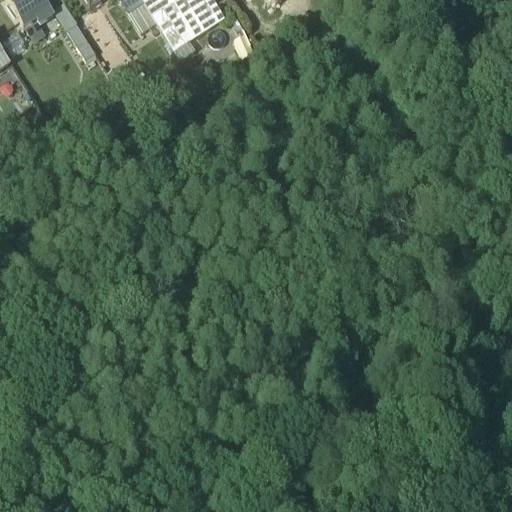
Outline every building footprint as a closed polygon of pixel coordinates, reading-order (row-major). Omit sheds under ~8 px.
[(36,0),(20,0),(5,10),(22,37),(49,19),(36,0)] [(75,0),(78,4),(79,3),(89,19),(101,11),(94,0),(75,0)] [(139,8),(134,0),(112,0),(116,6),(127,23),(143,13),(139,8)] [(134,0),(139,8),(143,13),(155,33),(172,60),(223,27),(206,0),(134,0)] [(155,33),(143,13),(127,23),(140,43),(155,33)] [(76,34),(66,40),(85,71),(95,64),(76,34)] [(2,61),(0,62),(0,77),(9,72),(2,61)] [(125,90),(117,78),(109,83),(107,79),(105,80),(115,97),(125,90)]
